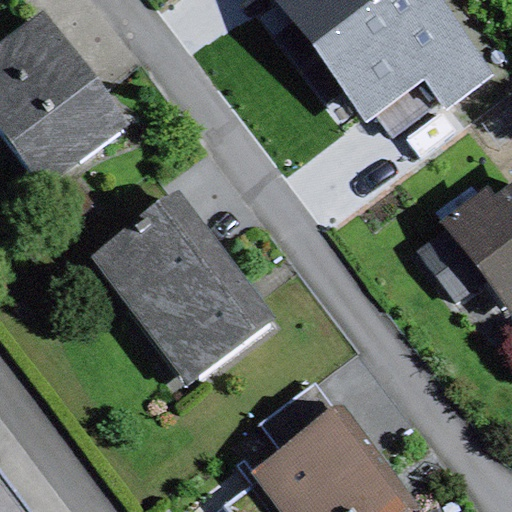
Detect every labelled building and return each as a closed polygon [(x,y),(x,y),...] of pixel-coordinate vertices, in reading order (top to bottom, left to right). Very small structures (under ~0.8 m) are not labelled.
[(330,0),(305,20),(369,105),(439,50),(400,2),(403,0),(330,0)] [(0,48),(0,135),(45,193),(131,130),(43,16),(0,48)] [(511,188),(496,201),(489,192),(440,227),(511,323),(511,188)] [(92,263),(188,392),(276,324),(179,197),(92,263)] [(418,511),(343,407),(336,413),(316,386),(260,428),(283,455),(253,479),(257,484),(223,511),(224,511),(418,511)] [(29,511),(0,471),(0,511),(29,511)]
